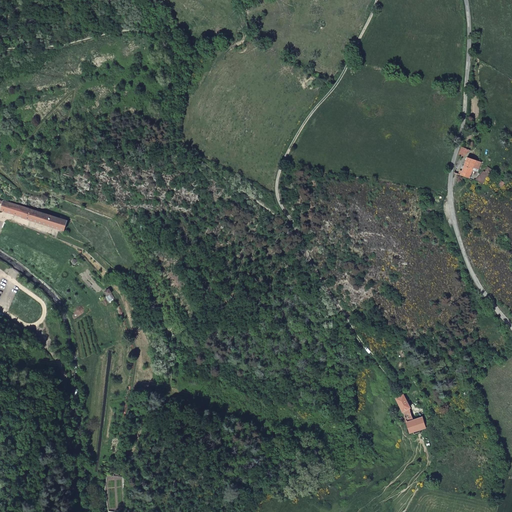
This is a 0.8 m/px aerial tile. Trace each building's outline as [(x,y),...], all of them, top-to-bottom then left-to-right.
[(468,150),(461,146),(458,154),(463,157),(468,150)] [(458,174),(470,178),(472,171),(477,172),(481,162),(467,157),(462,170),(460,169),(458,174)] [(476,181),(484,185),(489,174),(490,174),(493,169),(488,167),(485,172),(483,171),(476,181)] [(64,231),(68,220),(4,200),(1,210),(23,217),(23,218),(64,231)] [(145,220),(138,223),(143,231),(149,228),(145,220)] [(124,294),(129,290),(120,280),(116,285),(124,294)] [(113,293),(109,288),(104,291),(107,296),(106,297),(109,302),(115,299),(112,294),(113,293)] [(410,408),(403,394),(395,398),(402,412),(409,408),(410,408)] [(428,408),(429,407),(426,401),(423,398),(416,401),(421,411),(428,408)] [(402,412),(406,421),(413,419),(409,408),(402,412)] [(420,429),(425,428),(422,417),(413,419),(406,421),(409,432),(412,431),(413,434),(421,432),(420,429)]
